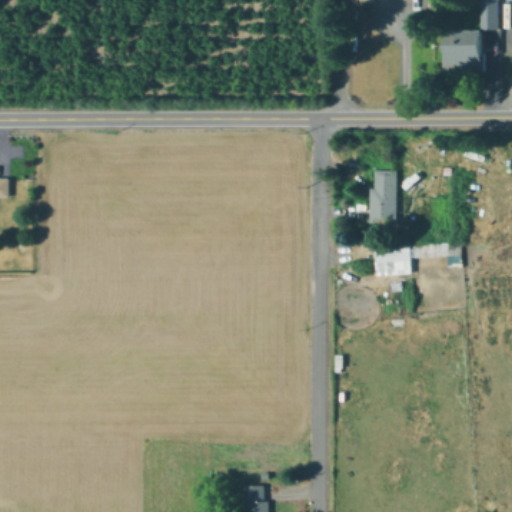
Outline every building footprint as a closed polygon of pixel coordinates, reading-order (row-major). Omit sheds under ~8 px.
[(499,0),(500,28),(484,28),(484,4),(485,4),(484,0),(499,0)] [(484,30),(485,65),(449,66),(449,30),(484,30)] [(398,175),(395,217),(382,216),(382,220),(369,219),(372,173),(398,175)] [(0,181),(11,181),(12,199),(0,199),(0,181)] [(15,246),(25,242),(29,253),(20,257),(15,246)] [(447,268),(447,259),(413,260),(413,246),(459,245),(459,255),(460,255),(460,267),(447,268)] [(407,246),(407,272),(374,272),(374,246),(407,246)] [(393,294),(393,286),(403,286),(403,294),(393,294)] [(272,508),(272,511),(248,511),(248,485),(269,485),(270,508),(272,508)]
